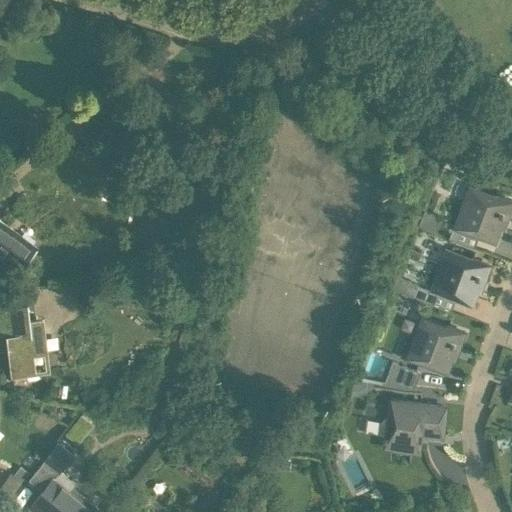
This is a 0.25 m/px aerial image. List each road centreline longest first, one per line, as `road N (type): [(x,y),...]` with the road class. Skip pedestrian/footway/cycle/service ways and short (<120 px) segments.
road 1 (residential): [(511,294),(470,440),(491,511)]
road 2 (unclassified): [(511,141),(437,89),(353,0)]
road 3 (residential): [(272,0),(207,15),(154,0)]
